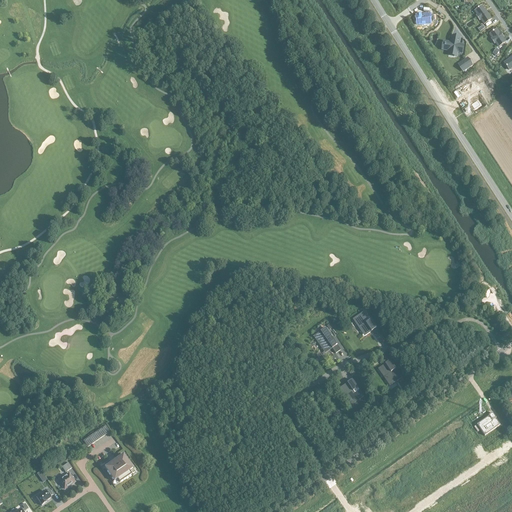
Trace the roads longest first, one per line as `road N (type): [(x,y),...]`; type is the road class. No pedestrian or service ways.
road 1 (residential): [(326,477),(284,411),(327,375),(465,320),(480,323),(502,350)]
road 2 (tertiary): [(511,214),(388,22)]
road 3 (tertiary): [(326,477),(502,350)]
